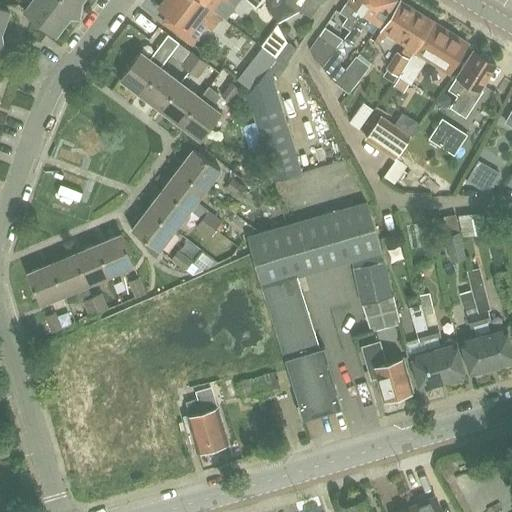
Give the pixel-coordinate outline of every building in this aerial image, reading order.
[(76,12),(77,9),(78,3),(80,0),(32,0),(25,11),(54,34),(72,11),(76,12)] [(201,0),(163,0),(159,6),(186,26),(181,33),(193,42),(216,11),(205,2),(201,0)] [(263,0),(246,0),(255,8),(263,0)] [(265,0),(277,23),(278,22),(276,19),(286,5),(282,2),(284,0),(287,0),(300,9),(312,17),(322,0),(265,0)] [(350,30),(370,0),(346,0),(339,12),(347,17),(342,24),(349,29),(344,37),(350,30)] [(394,0),(370,0),(350,30),(344,37),(353,43),(371,17),(379,23),(394,0)] [(414,51),(434,20),(402,0),(400,0),(381,30),(386,33),(385,38),(392,43),(396,39),(405,45),(398,55),(396,54),(387,68),(397,75),(400,72),(409,59),(414,51)] [(0,31),(2,26),(8,9),(0,6),(0,31)] [(448,72),(467,42),(434,20),(414,51),(409,59),(400,72),(397,75),(398,75),(398,76),(410,83),(426,58),(448,72)] [(279,26),(263,47),(276,56),(287,41),(279,26)] [(121,77),(140,92),(160,66),(161,67),(180,42),(169,34),(150,58),(140,51),(121,77)] [(321,65),(336,46),(319,35),(310,49),(313,58),(321,65)] [(250,90),(246,95),(272,180),(302,172),(275,82),(289,63),(287,61),(296,48),(287,41),(276,56),(260,77),(250,90)] [(337,47),(336,46),(321,65),(328,75),(334,81),(345,68),(339,62),(344,57),(335,48),(337,47)] [(466,116),(482,90),(480,89),(496,64),(490,60),(492,58),(482,52),(481,54),(475,50),(450,89),(459,95),(456,100),(454,99),(452,101),(454,102),(451,106),(466,116)] [(188,71),(199,57),(191,51),(181,65),(188,71)] [(345,68),(334,81),(336,83),(349,93),(369,66),(356,56),(346,69),(345,68)] [(208,63),(199,57),(188,71),(197,78),(208,63)] [(160,66),(140,92),(161,108),(180,81),(161,67),(160,66)] [(247,67),(237,80),(250,90),(260,77),(247,67)] [(181,82),(180,81),(161,108),(181,123),(201,97),(181,82)] [(221,94),(230,101),(239,87),(230,81),(221,94)] [(201,97),(181,123),(201,138),(221,112),(210,104),(218,93),(209,86),(201,97)] [(448,106),(455,95),(445,88),(431,108),(453,123),(457,116),(464,121),(465,118),(448,106)] [(362,102),(350,121),(358,127),(370,108),(362,102)] [(394,159),(411,135),(381,115),(365,138),(394,159)] [(429,138),(454,154),(467,134),(441,118),(429,138)] [(260,147),(258,137),(246,140),(249,151),(260,147)] [(419,193),(436,193),(448,174),(405,145),(387,172),(419,193)] [(178,169),(204,189),(220,169),(194,149),(178,169)] [(468,180),(489,192),(499,173),(478,161),(468,180)] [(204,189),(178,169),(163,189),(189,209),(202,218),(215,229),(222,220),(195,200),(204,189)] [(233,178),(226,186),(240,197),(246,188),(233,178)] [(163,189),(148,209),(174,229),(189,209),(163,189)] [(372,330),(393,325),(400,323),(394,295),(368,200),(247,235),(262,286),(286,358),(300,403),(298,404),(303,419),(343,407),(325,347),(320,348),(297,275),(352,259),(362,304),(363,303),(372,330)] [(174,229),(148,209),(133,229),(158,249),(174,229)] [(460,213),(462,232),(484,231),(482,212),(460,213)] [(202,218),(195,226),(209,237),(215,229),(202,218)] [(466,258),(461,236),(460,231),(445,234),(451,262),(466,258)] [(121,234),(98,243),(111,274),(134,265),(121,234)] [(87,284),(88,284),(111,274),(98,243),(75,253),(87,284)] [(171,258),(184,269),(191,260),(178,250),(171,258)] [(93,297),(87,284),(75,253),(51,263),(64,293),(78,287),(90,314),(78,319),(82,327),(99,320),(102,319),(101,318),(99,312),(93,297)] [(64,293),(51,263),(28,272),(41,303),(64,293)] [(479,267),(468,270),(466,270),(471,289),(474,301),(488,298),(479,267)] [(139,277),(129,281),(135,297),(146,293),(139,277)] [(465,309),(476,307),(474,301),(471,289),(460,292),(465,309)] [(419,295),(421,303),(424,314),(434,312),(430,292),(419,295)] [(93,297),(99,312),(108,308),(102,293),(93,297)] [(421,304),(409,307),(420,343),(424,341),(427,350),(410,355),(420,388),(424,387),(426,389),(431,387),(432,385),(443,382),(428,327),(421,304)] [(493,367),(504,364),(507,365),(511,364),(511,362),(511,343),(507,327),(490,331),(488,322),(491,321),(487,309),(477,312),(487,345),(493,367)] [(62,327),(55,311),(45,316),(51,332),(62,327)] [(477,312),(467,315),(470,327),(474,326),(476,336),(460,340),(470,373),(474,372),(476,374),(481,372),(482,370),(493,367),(487,345),(477,312)] [(437,324),(428,327),(443,382),(453,379),(456,380),(461,379),(462,376),(466,375),(456,342),(439,346),(437,337),(440,336),(437,324)] [(379,342),(363,347),(372,378),(378,376),(384,399),(412,391),(402,358),(385,363),(379,342)] [(282,391),(276,371),(238,382),(244,402),(282,391)] [(190,415),(184,417),(188,430),(190,429),(197,451),(211,447),(211,448),(214,451),(219,452),(223,449),(223,445),(223,444),(228,442),(218,407),(204,411),(200,398),(186,402),(190,415)] [(441,511),(435,496),(412,506),(414,511),(441,511)] [(374,511),(369,497),(344,507),(346,511),(374,511)]
